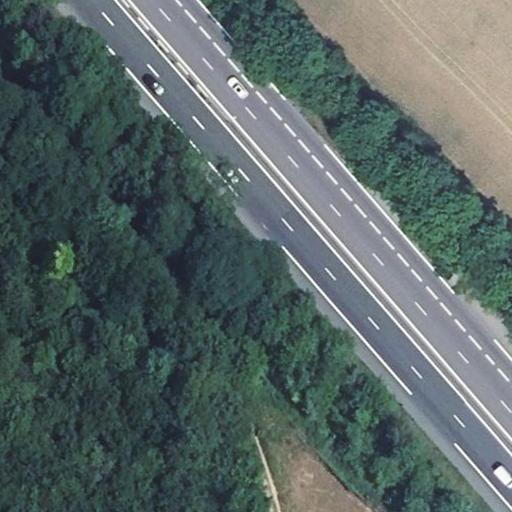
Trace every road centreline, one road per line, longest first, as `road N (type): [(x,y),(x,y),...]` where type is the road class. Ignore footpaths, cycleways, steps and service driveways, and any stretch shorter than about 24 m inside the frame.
road 1 (motorway): [(93,0),(511,481)]
road 2 (track): [(273,511),(216,340),(0,62)]
road 3 (motorway): [(511,400),(164,0)]
